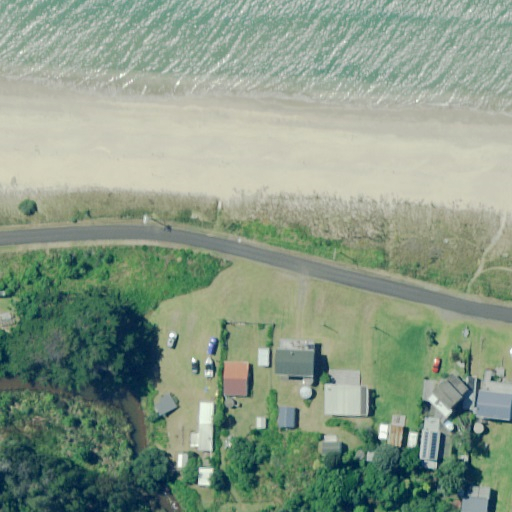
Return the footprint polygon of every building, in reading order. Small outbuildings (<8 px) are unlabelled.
[(316,350),(280,350),(280,375),(316,375),(316,350)] [(248,395),(248,371),(226,371),(226,395),(248,395)] [(471,393),(455,374),(428,397),(445,416),(471,393)] [(511,384),(483,383),(481,417),(511,418),(511,384)] [(371,386),(327,385),(327,414),(370,415),(371,386)] [(178,406),(171,394),(155,403),(162,415),(178,406)] [(215,403),(202,402),(200,434),(192,433),(191,449),(212,450),(215,403)] [(296,408),(282,407),(281,426),(295,427),(296,408)] [(456,421),(427,417),(421,466),(438,468),(439,457),(451,458),(456,421)] [(388,424),(380,424),(379,438),(387,438),(388,424)] [(404,425),(390,424),(388,445),(402,446),(404,425)] [(418,433),(410,432),(408,448),(416,449),(418,433)] [(341,442),(323,443),(324,457),(342,456),(341,442)] [(379,451),(369,451),(368,462),(379,462),(379,451)] [(214,469),(201,468),(200,484),(213,485),(214,469)] [(488,511),(492,488),(471,486),(469,497),(464,496),(462,511),(465,511),(488,511)]
